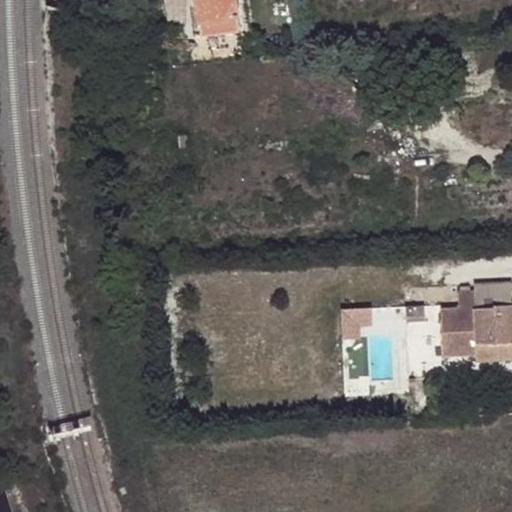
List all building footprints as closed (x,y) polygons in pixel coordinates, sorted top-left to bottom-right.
[(183,29),(179,0),(160,0),(164,32),(183,29)] [(188,0),(192,29),(194,46),(235,40),(233,24),(230,0),(188,0)] [(381,53),(369,54),(371,69),(383,67),(386,85),(422,80),(418,47),(381,53)] [(459,288),(459,304),(511,303),(511,280),(475,281),(475,288),(459,288)] [(511,303),(459,304),(436,305),(438,352),(474,351),(474,359),(511,358),(511,303)] [(341,338),(360,337),(359,325),(371,324),(370,305),(339,306),(341,338)]
